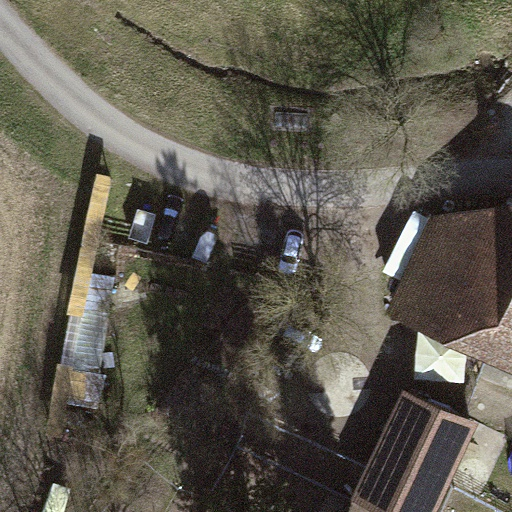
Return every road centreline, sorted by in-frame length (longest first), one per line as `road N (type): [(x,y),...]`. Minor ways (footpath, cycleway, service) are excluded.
road 1 (unclassified): [(0,18),(61,93),(153,154),(257,188),(346,193),(511,183)]
road 2 (track): [(511,417),(382,345),(346,193)]
